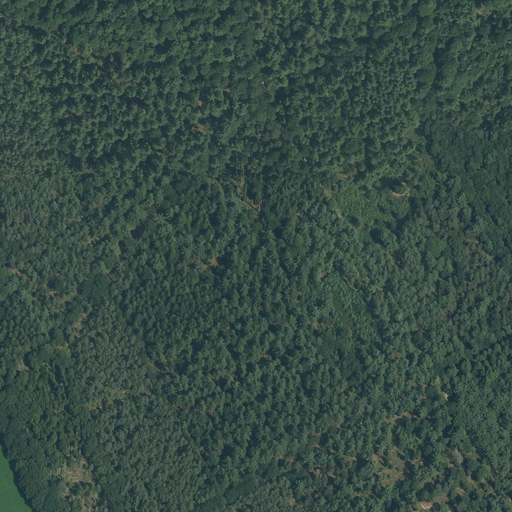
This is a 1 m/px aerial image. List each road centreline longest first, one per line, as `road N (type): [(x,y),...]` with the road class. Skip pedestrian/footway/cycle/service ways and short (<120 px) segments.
road 1 (track): [(0,6),(26,14),(99,283),(219,501)]
road 2 (track): [(505,493),(260,90)]
road 3 (track): [(208,155),(0,400)]
road 4 (track): [(268,474),(511,339)]
road 5 (track): [(22,0),(26,14),(260,90)]
road 6 (track): [(260,90),(431,0)]
